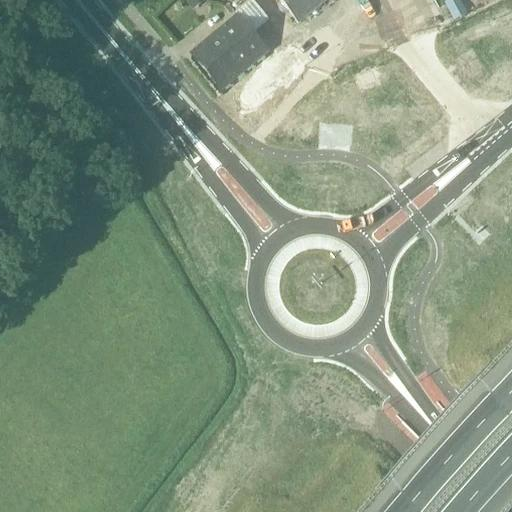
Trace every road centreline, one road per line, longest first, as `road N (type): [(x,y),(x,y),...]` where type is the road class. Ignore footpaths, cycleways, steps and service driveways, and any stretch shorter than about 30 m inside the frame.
road 1 (primary): [(269,253),(256,292),(272,329),(308,349),(347,341)]
road 2 (primary): [(177,120),(209,177),(269,253)]
road 3 (primary): [(291,235),(177,120)]
road 4 (motorway): [(511,392),(404,511)]
road 5 (primary): [(177,120),(72,0)]
road 6 (primary): [(465,164),(426,181),(349,238)]
road 7 (primary): [(370,261),(443,200),(465,164)]
road 8 (secondary): [(503,511),(423,418)]
